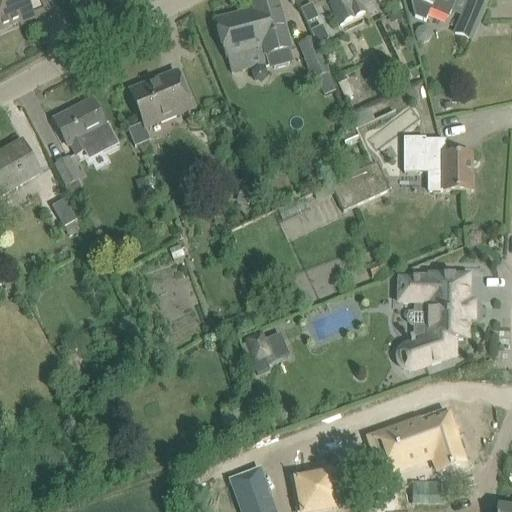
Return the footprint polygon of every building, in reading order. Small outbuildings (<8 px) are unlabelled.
[(0,0),(0,31),(28,19),(30,22),(35,19),(27,0),(0,0)] [(293,59),(282,18),(276,0),(272,0),(252,6),(253,11),(215,21),(220,41),(225,60),(227,59),(230,73),(268,64),(269,68),(275,71),(290,66),(293,59)] [(336,0),(328,4),(339,29),(367,15),(363,7),(377,0),(378,0),(379,3),(384,0),(336,0)] [(449,18),(456,0),(410,0),(415,18),(426,22),(431,11),(449,18)] [(468,4),(455,34),(472,41),(484,11),(468,4)] [(308,24),(318,19),(311,6),(302,10),(308,24)] [(317,46),(328,41),(322,27),(311,33),(315,40),(317,45),(317,46)] [(317,46),(317,45),(315,40),(300,47),(316,81),(330,74),(317,46)] [(192,110),(185,92),(177,73),(130,93),(145,130),(192,110)] [(387,99),(353,117),(359,129),(393,111),(387,99)] [(108,125),(105,127),(94,105),(72,116),(71,114),(54,122),(64,140),(68,147),(71,145),(77,156),(85,152),(86,155),(88,154),(90,156),(103,150),(105,154),(119,146),(108,125)] [(428,140),(405,140),(405,173),(428,173),(429,193),(443,192),(451,193),(471,193),(471,157),(447,157),(428,157),(428,143),(428,140)] [(22,143),(0,155),(0,198),(41,175),(32,160),(22,143)] [(346,179),(364,171),(357,155),(339,163),(346,179)] [(56,166),(67,187),(80,180),(69,159),(56,166)] [(335,195),(343,214),(390,192),(388,189),(377,164),(372,167),(367,170),(364,171),(346,179),(331,186),(335,195)] [(150,191),(145,180),(135,184),(139,195),(150,191)] [(242,188),(237,202),(248,206),(253,193),(242,188)] [(283,222),(309,209),(304,197),(277,210),(283,222)] [(65,201),(53,208),(64,229),(77,222),(65,201)] [(180,245),(169,250),(174,262),(185,258),(180,245)] [(386,275),(381,262),(367,267),(372,281),(386,275)] [(468,305),(469,276),(429,276),(428,280),(398,280),(398,304),(428,304),(427,338),(414,343),(413,341),(409,342),(410,345),(406,346),(401,349),(398,354),(397,360),(399,366),(403,371),(409,373),(415,372),(455,358),(455,341),(467,341),(468,318),(471,319),(471,305),(468,305)] [(264,328),(274,323),(271,315),(264,318),(261,311),(246,317),(249,322),(245,324),(248,330),(263,324),(264,328)] [(254,367),(292,358),(286,333),(248,342),(254,367)] [(68,344),(56,350),(59,357),(71,351),(68,344)] [(228,438),(259,428),(253,408),(237,413),(236,410),(221,415),(228,438)] [(446,412),(369,440),(383,477),(407,468),(406,467),(416,463),(417,465),(433,459),(438,474),(465,464),(446,412)] [(331,476),(298,482),(302,511),(322,511),(336,510),(331,476)] [(241,477),(230,481),(240,511),(274,511),(269,496),(250,502),(241,477)]
